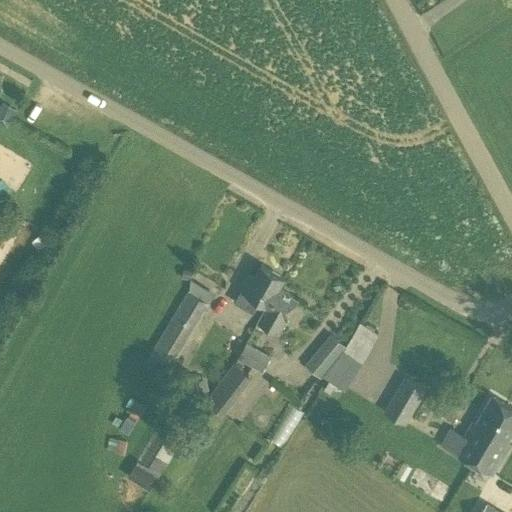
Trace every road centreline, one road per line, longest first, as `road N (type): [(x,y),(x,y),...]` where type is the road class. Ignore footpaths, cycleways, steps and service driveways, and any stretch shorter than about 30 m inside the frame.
road 1 (unclassified): [(511,304),(460,305),(0,46)]
road 2 (tertiary): [(511,210),(397,0)]
